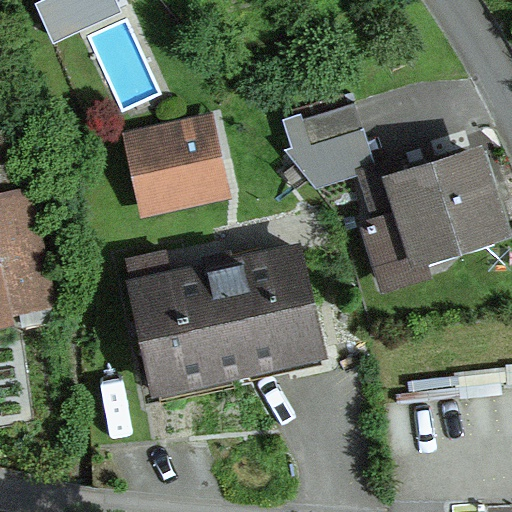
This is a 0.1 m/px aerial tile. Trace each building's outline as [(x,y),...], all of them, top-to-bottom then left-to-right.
[(106,0),(72,0),(82,22),(110,9),(106,0)] [(290,152),(359,131),(350,104),(281,125),(290,152)] [(147,135),(126,140),(141,210),(219,193),(204,123),(182,127),(179,112),(144,120),(147,135)] [(0,132),(0,313),(45,304),(21,189),(15,191),(3,132),(0,132)] [(395,180),(390,165),(357,175),(372,221),(361,225),(380,282),(423,269),(418,255),(492,231),(469,157),(395,180)] [(128,289),(149,388),(319,350),(295,252),(128,289)]
